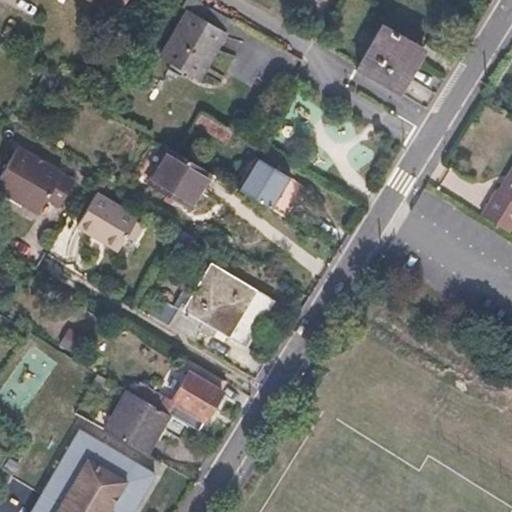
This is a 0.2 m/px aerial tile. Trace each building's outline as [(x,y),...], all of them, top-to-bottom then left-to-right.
[(182,0),(180,4),(187,8),(159,55),(196,77),(231,18),(200,0),(182,0)] [(427,50),(388,26),(362,69),(401,93),(427,50)] [(78,180),(22,145),(0,181),(0,183),(42,209),(49,196),(63,205),(78,180)] [(178,153),(173,150),(152,186),(191,210),(213,174),(178,153)] [(309,188),(258,158),(239,190),(285,217),(294,202),(299,204),(309,188)] [(511,169),(499,189),(504,193),(511,181),(511,169)] [(499,189),(494,186),(476,214),(505,231),(511,220),(511,181),(504,193),(499,189)] [(140,215),(100,191),(80,222),(121,248),(129,234),(138,218),(140,215)] [(147,224),(138,218),(129,234),(137,239),(147,224)] [(193,297),(197,299),(187,315),(161,299),(152,314),(194,339),(206,320),(229,334),(254,293),(216,269),(205,286),(202,283),(193,297)] [(225,381),(195,362),(171,401),(175,404),(169,414),(198,430),(222,390),(220,389),(225,381)] [(185,427),(124,395),(100,434),(144,456),(160,431),(177,441),(185,427)] [(76,434),(30,511),(132,511),(154,475),(76,434)] [(17,463),(9,458),(2,470),(10,474),(17,463)]
